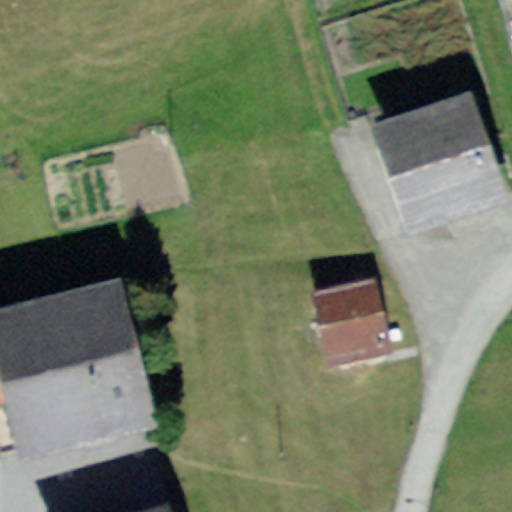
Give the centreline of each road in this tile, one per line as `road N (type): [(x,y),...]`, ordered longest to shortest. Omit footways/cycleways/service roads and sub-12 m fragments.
road 1 (track): [(446,333),(389,238),(299,0)]
road 2 (residential): [(399,511),(408,453),(446,333),(478,283),(511,256)]
